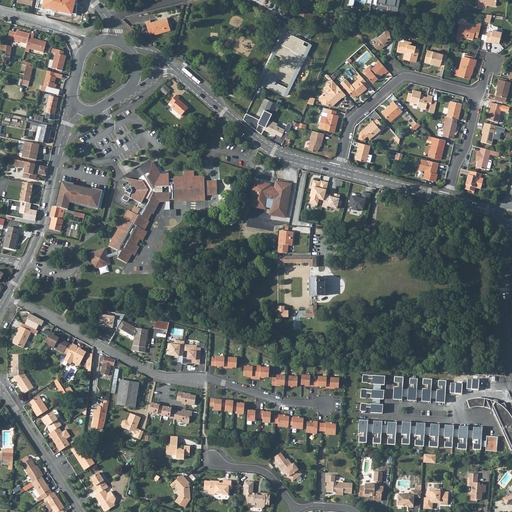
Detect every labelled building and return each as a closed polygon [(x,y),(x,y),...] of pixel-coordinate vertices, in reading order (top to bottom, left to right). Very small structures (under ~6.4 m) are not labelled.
[(36,0),(35,7),(41,9),(71,16),(76,17),(77,4),(75,3),(75,0),(36,0)] [(377,0),(377,2),(391,4),(390,10),(397,11),(399,0),(377,0)] [(305,13),(303,18),(311,22),(313,17),(305,13)] [(150,21),(145,22),(149,35),(155,33),(155,35),(171,30),(167,18),(151,23),(150,21)] [(476,29),(461,25),(457,40),(458,42),(462,42),(463,41),(464,38),(473,40),(474,38),(479,39),(481,27),(477,26),(476,29)] [(16,33),(14,41),(27,44),(29,37),(30,34),(17,30),(16,33)] [(288,96),(312,45),(282,30),(257,84),(288,96)] [(490,32),(488,43),(491,44),(492,42),(501,44),(504,32),(494,31),(494,33),(490,32)] [(379,45),(375,48),(377,51),(378,52),(382,52),(387,48),(386,48),(386,46),(389,43),(392,42),(391,38),(394,37),(393,32),(390,33),(387,34),(380,40),(381,41),(378,44),(379,45)] [(27,44),(26,48),(44,52),(47,42),(29,37),(27,44)] [(401,44),(398,54),(402,54),(404,53),(407,53),(405,61),(417,64),(420,51),(416,50),(417,48),(413,47),(413,44),(406,42),(406,40),(402,39),(401,44)] [(51,59),(49,67),(63,70),(67,56),(63,55),(64,51),(57,49),(54,60),(51,59)] [(434,66),(446,69),(449,57),(429,52),(427,63),(435,65),(434,66)] [(463,62),(461,71),(462,71),(461,78),(471,81),(473,74),(474,74),(476,67),(477,68),(478,62),(466,59),(465,61),(463,61),(463,62)] [(388,73),(380,64),(372,71),(370,68),(368,68),(363,71),(363,73),(373,84),(384,75),(385,76),(388,73)] [(26,65),(24,73),(31,75),(33,67),(26,65)] [(47,87),(46,92),(59,95),(61,90),(56,89),(57,85),(55,84),(57,78),(54,77),(55,73),(48,71),(44,86),(47,87)] [(24,76),(22,85),(28,86),(31,75),(24,73),(24,76)] [(367,83),(360,75),(357,78),(359,80),(353,86),(347,80),(342,85),(354,99),(359,94),(361,96),(368,90),(364,85),(367,83)] [(501,84),(498,101),(508,103),(511,87),(511,83),(501,80),(500,84),(501,84)] [(344,100),(348,98),(339,88),(334,82),(332,84),(332,86),(326,91),(330,95),(326,98),(325,97),(320,101),(324,106),(330,107),(332,106),(334,109),(340,103),(339,102),(343,99),(344,100)] [(167,86),(162,91),(168,96),(172,91),(167,86)] [(414,94),(412,103),(412,106),(427,109),(428,106),(429,104),(433,105),(434,101),(435,97),(429,95),(429,97),(422,96),(423,92),(415,91),(414,94)] [(47,113),(46,118),(54,120),(59,99),(49,96),(46,112),(47,113)] [(178,96),(172,104),(175,106),(173,108),(184,117),(191,110),(180,101),(182,99),(178,96)] [(264,127),(267,121),(276,103),(269,99),(258,120),(244,113),(241,119),(255,130),(258,124),(264,127)] [(393,106),(383,115),(391,123),(404,113),(395,102),(391,105),(393,106)] [(452,102),(448,117),(459,120),(463,105),(452,102)] [(493,104),(492,108),(495,109),(492,122),(501,124),(505,111),(504,111),(504,107),(493,104)] [(337,113),(327,111),(326,115),(328,115),(327,120),(322,119),(320,126),(321,126),(320,131),(325,132),(325,133),(334,135),(335,132),(337,126),(335,126),(337,117),(335,117),(337,113)] [(448,117),(447,122),(448,123),(445,137),(455,139),(459,126),(458,125),(459,120),(448,117)] [(34,120),(32,119),(31,123),(37,124),(36,126),(39,126),(38,130),(42,131),(40,141),(48,143),(53,124),(43,122),(34,120)] [(284,130),(276,126),(277,124),(271,122),(271,123),(267,121),(264,127),(262,130),(269,133),(268,134),(273,137),(275,134),(280,137),(281,136),(285,138),(286,136),(289,129),(285,127),(284,130)] [(360,139),(359,141),(365,142),(369,139),(371,141),(382,132),(386,129),(378,121),(375,124),(374,123),(361,135),(360,139)] [(262,130),(264,127),(258,124),(255,130),(260,135),(262,130)] [(501,127),(487,124),(486,128),(487,129),(484,144),(495,146),(496,139),(499,140),(501,139),(502,133),(499,132),(501,127)] [(325,137),(314,134),(309,153),(319,155),(321,149),(322,149),(325,137)] [(447,141),(433,138),(431,142),(434,143),(430,157),(442,160),(443,154),(444,154),(447,141)] [(28,148),(25,147),(22,157),(37,160),(38,155),(35,154),(36,149),(38,149),(39,144),(29,142),(28,148)] [(372,148),(360,145),(359,149),(361,150),(359,156),(358,162),(368,164),(369,163),(372,164),(374,157),(370,156),(372,148)] [(500,152),(485,148),(484,152),(481,152),(480,153),(479,159),(482,160),(480,167),(489,170),(489,168),(491,169),(494,167),(495,163),(493,159),(491,159),(492,156),(499,157),(500,152)] [(40,164),(20,160),(19,167),(25,168),(23,176),(36,179),(37,173),(47,175),(49,166),(40,164)] [(441,164),(424,160),(421,171),(427,172),(426,180),(438,183),(440,175),(439,175),(441,164)] [(128,261),(133,252),(128,250),(132,243),(136,245),(137,243),(140,238),(141,236),(137,234),(141,226),(145,229),(149,220),(148,219),(155,206),(156,207),(159,201),(160,202),(161,199),(174,199),(174,200),(204,199),(204,193),(207,193),(208,192),(209,192),(209,184),(207,184),(207,183),(203,183),(203,176),(193,177),(192,172),(182,172),(183,178),(173,178),(173,181),(169,181),(168,172),(163,172),(159,167),(156,169),(153,163),(150,176),(148,177),(150,180),(147,182),(144,183),(142,180),(141,181),(128,178),(128,179),(131,184),(125,187),(127,190),(126,191),(127,192),(123,199),(127,202),(129,201),(130,198),(140,203),(138,207),(135,206),(132,212),(129,210),(124,219),(121,217),(117,226),(119,228),(110,245),(119,249),(118,251),(108,254),(106,248),(91,252),(96,268),(111,263),(109,256),(121,253),(119,256),(128,261)] [(485,175),(473,172),(472,176),(471,175),(467,189),(477,192),(478,188),(484,189),(486,179),(484,179),(485,175)] [(66,209),(68,209),(70,201),(98,208),(103,190),(91,187),(91,189),(73,185),(74,183),(61,180),(55,206),(66,209)] [(328,183),(321,181),(320,182),(313,180),(311,187),(313,188),(309,204),(317,206),(319,200),(323,201),(325,193),(328,183)] [(216,182),(207,183),(207,184),(209,184),(209,192),(208,192),(207,193),(217,193),(216,182)] [(268,186),(255,184),(252,206),(265,208),(265,206),(272,207),(271,213),(284,215),(288,185),(276,183),(275,189),(268,188),(268,186)] [(23,186),(21,201),(22,201),(30,203),(31,199),(33,198),(34,193),(33,191),(33,188),(23,186)] [(371,194),(363,192),(361,198),(351,195),(348,207),(352,207),(351,209),(358,211),(358,209),(363,210),(365,202),(368,203),(371,194)] [(340,195),(335,194),(334,197),(331,196),(331,195),(325,193),(323,201),(322,207),(327,209),(328,206),(336,209),(335,210),(340,211),(342,201),(339,200),(340,195)] [(22,201),(20,212),(25,213),(24,218),(36,220),(38,211),(31,210),(32,203),(30,203),(22,201)] [(53,205),(50,216),(52,216),(50,227),(61,230),(63,219),(60,218),(61,214),(62,210),(65,211),(66,209),(55,206),(53,205)] [(141,236),(140,238),(144,239),(148,230),(145,229),(141,226),(137,234),(141,236)] [(8,227),(3,247),(14,250),(19,229),(8,227)] [(289,231),(278,230),(278,245),(278,252),(281,252),(288,252),(288,246),(292,246),(293,243),(294,231),(289,231)] [(128,250),(133,252),(136,254),(141,245),(137,243),(136,245),(132,243),(128,250)] [(317,255),(278,256),(278,266),(278,267),(285,267),(285,263),(310,262),(310,267),(317,267),(317,255)] [(325,277),(310,277),(310,296),(325,296),(325,277)] [(285,307),(278,306),(278,310),(278,318),(279,318),(289,318),(289,311),(285,311),(285,307)] [(310,311),(306,311),(306,317),(318,317),(317,307),(310,307),(310,311)] [(44,321),(30,313),(30,314),(29,314),(28,317),(24,325),(36,330),(39,325),(42,326),(44,321)] [(115,316),(100,314),(98,325),(113,328),(115,316)] [(163,322),(154,321),(153,329),(167,331),(169,323),(163,322)] [(133,350),(145,352),(146,346),(145,346),(147,330),(136,329),(125,323),(121,331),(134,338),(133,350)] [(24,325),(24,324),(22,327),(21,327),(19,330),(20,331),(14,343),(24,348),(32,332),(38,336),(40,332),(36,330),(24,325)] [(49,336),(46,342),(49,344),(49,345),(64,353),(67,354),(72,345),(69,344),(69,343),(54,335),(55,334),(51,332),(50,334),(49,336)] [(175,357),(178,357),(178,359),(178,363),(182,363),(183,358),(183,356),(184,352),(185,346),(185,343),(176,341),(175,346),(169,345),(168,350),(170,351),(169,356),(175,357)] [(67,354),(64,360),(70,364),(72,361),(74,358),(81,362),(86,353),(76,347),(77,346),(73,344),(72,345),(67,354)] [(198,347),(185,346),(184,352),(188,352),(188,359),(183,358),(182,363),(182,365),(187,366),(188,363),(191,363),(191,365),(195,366),(196,362),(200,362),(201,350),(197,349),(198,347)] [(15,371),(15,376),(26,373),(26,370),(26,367),(25,354),(14,354),(15,363),(15,371)] [(102,357),(100,362),(105,363),(103,374),(111,376),(113,365),(114,365),(115,360),(102,357)] [(229,368),(238,369),(238,359),(229,358),(229,361),(225,361),(226,358),(217,357),(217,359),(213,359),(212,367),(216,367),(219,367),(221,368),(225,368),(225,369),(229,369),(229,368)] [(262,366),(254,366),(254,367),(245,367),(245,377),(253,377),(253,380),(261,380),(261,378),(270,378),(270,368),(262,368),(262,366)] [(26,373),(15,376),(26,393),(35,388),(26,373)] [(384,376),(362,375),(361,382),(367,383),(368,379),(372,379),(371,384),(372,384),(380,385),(384,385),(384,376)] [(286,376),(278,376),(277,378),(273,378),(273,386),(277,387),(277,386),(286,386),(290,386),(290,387),(292,387),(295,387),(298,387),(299,377),(290,377),(290,378),(286,378),(286,376)] [(311,376),(303,376),(302,385),(311,386),(311,387),(315,387),(319,387),(321,387),(324,387),(327,387),(327,389),(331,389),(331,388),(340,389),(340,379),(332,378),(331,381),(328,381),(328,378),(319,377),(319,379),(315,379),(311,379),(311,376)] [(402,377),(394,376),(393,382),(398,382),(398,387),(393,387),(392,399),(401,400),(401,396),(402,388),(402,377)] [(417,379),(409,378),(409,384),(413,384),(412,388),(407,388),(407,389),(406,397),(406,400),(415,401),(415,397),(416,389),(417,379)] [(431,379),(422,378),(422,384),(427,384),(426,389),(421,389),(421,390),(421,398),(420,401),(429,402),(430,398),(430,390),(431,379)] [(59,379),(55,381),(66,398),(69,396),(69,395),(65,389),(62,384),(61,382),(59,379)] [(467,381),(463,381),(462,384),(462,390),(471,391),(471,389),(478,389),(479,379),(467,379),(467,381)] [(120,380),(116,405),(135,408),(139,382),(120,380)] [(445,381),(438,380),(437,386),(441,386),(441,390),(436,390),(436,391),(435,398),(435,402),(443,403),(445,381)] [(462,384),(451,382),(450,385),(447,385),(446,394),(454,395),(454,393),(462,394),(462,390),(462,384)] [(70,386),(65,389),(69,395),(73,392),(70,386)] [(372,390),(360,389),(360,398),(366,398),(366,393),(371,393),(371,398),(372,398),(379,399),(383,399),(383,390),(380,390),(372,390)] [(190,393),(178,391),(176,400),(182,402),(181,404),(192,405),(195,403),(196,396),(190,395),(190,393)] [(38,412),(39,415),(50,408),(41,394),(31,400),(36,406),(34,407),(38,412)] [(215,399),(210,399),(210,407),(214,407),(214,411),(221,411),(221,408),(225,408),(225,412),(233,412),(236,412),(236,415),(244,415),(244,404),(243,404),(240,404),(237,404),(233,404),(233,402),(226,401),(226,400),(222,400),(222,401),(215,400),(215,399)] [(469,401),(467,401),(470,409),(472,409),(473,408),(475,408),(477,407),(480,407),(481,407),(483,407),(485,408),(486,408),(488,408),(490,409),(491,409),(486,399),(485,399),(484,399),(482,399),(480,399),(478,399),(477,399),(475,399),(473,400),(471,400),(469,401)] [(93,420),(92,428),(103,430),(109,401),(104,400),(103,403),(99,406),(97,406),(97,410),(94,409),(93,417),(94,418),(93,420)] [(159,404),(151,402),(149,412),(161,415),(161,416),(169,417),(169,418),(174,419),(174,420),(178,420),(178,422),(189,424),(190,416),(191,416),(192,411),(181,409),(181,411),(171,410),(172,407),(163,406),(162,408),(159,407),(159,404)] [(495,402),(492,407),(511,450),(511,449),(511,416),(510,414),(509,412),(508,411),(507,410),(507,409),(504,402),(499,404),(495,402)] [(371,404),(360,403),(360,411),(365,411),(366,407),(370,407),(370,412),(382,413),(382,404),(379,404),(371,404)] [(255,411),(248,411),(247,422),(255,422),(255,419),(259,419),(263,419),(263,423),(271,423),(271,413),(269,413),(267,412),(264,412),(264,411),(260,411),(255,410),(255,411)] [(53,412),(44,417),(50,428),(49,428),(51,432),(59,427),(62,425),(58,419),(60,417),(60,416),(58,411),(56,411),(54,412),(53,412)] [(279,416),(275,416),(274,424),(278,424),(278,427),(289,427),(289,425),(293,425),(293,428),(303,429),(304,418),(301,417),(298,417),(298,416),(293,416),(293,417),(289,417),(290,416),(286,416),(284,416),(284,415),(279,414),(279,416)] [(137,438),(142,440),(144,434),(144,431),(135,429),(136,426),(137,426),(139,418),(128,415),(126,423),(124,423),(122,424),(121,428),(122,430),(138,434),(137,438)] [(367,420),(358,419),(358,431),(363,432),(363,436),(359,436),(358,442),(366,442),(367,431),(367,423),(367,420)] [(308,421),(307,432),(318,433),(318,430),(322,430),(322,431),(326,431),(325,434),(336,434),(337,423),(334,423),(331,423),(331,422),(326,421),(326,423),(322,422),(318,422),(318,421),(313,420),(313,421),(311,421),(308,421)] [(382,421),(373,420),(373,424),(372,431),(372,432),(377,433),(377,437),(373,437),(372,442),(380,443),(381,432),(381,424),(382,421)] [(396,422),(387,421),(387,425),(386,432),(386,433),(391,434),(391,438),(387,438),(387,443),(394,444),(395,432),(396,424),(396,422)] [(410,422),(401,421),(401,425),(401,432),(401,433),(406,434),(406,438),(402,438),(401,443),(409,444),(410,433),(410,425),(410,422)] [(424,423),(416,422),(415,426),(415,433),(415,434),(420,435),(419,439),(415,439),(414,445),(423,446),(424,434),(424,426),(424,423)] [(439,424),(430,423),(430,426),(429,434),(429,435),(434,435),(434,440),(429,440),(428,446),(437,446),(438,435),(439,427),(439,424)] [(453,425),(444,424),(444,428),(443,435),(443,436),(449,437),(448,441),(444,441),(444,446),(452,447),(452,436),(453,428),(453,425)] [(467,426),(458,425),(458,429),(458,436),(458,437),(463,437),(462,442),(457,442),(457,448),(466,448),(467,437),(467,429),(467,426)] [(482,427),(473,426),(472,430),(472,437),(472,438),(477,439),(477,443),(473,443),(472,448),(480,449),(482,427)] [(51,432),(49,433),(52,437),(53,436),(54,440),(57,442),(58,444),(56,445),(60,451),(62,450),(71,445),(70,444),(59,427),(51,432)] [(497,436),(486,436),(485,450),(496,451),(497,436)] [(166,447),(166,450),(170,450),(170,456),(175,456),(175,458),(184,459),(184,455),(190,455),(190,445),(185,445),(185,450),(182,449),(182,448),(179,448),(179,449),(177,449),(178,440),(171,440),(170,447),(166,447)] [(84,465),(86,468),(95,462),(85,447),(82,449),(78,444),(72,448),(77,457),(78,456),(84,465)] [(3,460),(15,461),(15,456),(15,454),(13,453),(9,453),(7,452),(3,452),(3,460)] [(287,459),(281,452),(275,457),(281,464),(279,465),(283,470),(284,470),(287,474),(288,473),(294,480),(302,473),(298,467),(298,466),(298,464),(297,462),(294,462),(293,463),(288,458),(287,459)] [(436,454),(424,453),(423,461),(435,462),(436,454)] [(26,464),(25,464),(37,482),(44,477),(47,476),(44,472),(43,473),(38,465),(33,459),(32,460),(26,464)] [(96,485),(98,488),(107,482),(100,471),(92,476),(97,484),(96,485)] [(373,480),(374,480),(378,480),(382,480),(382,471),(373,471),(373,480)] [(468,472),(468,481),(471,482),(471,485),(471,491),(470,491),(470,496),(471,499),(476,500),(476,498),(482,499),(482,492),(486,492),(486,484),(480,484),(480,482),(478,481),(478,473),(468,472)] [(352,482),(339,482),(335,481),(335,480),(335,475),(326,475),(326,481),(327,481),(327,492),(335,492),(335,494),(344,494),(344,493),(352,493),(352,489),(352,482)] [(181,476),(173,484),(177,488),(179,490),(180,498),(177,504),(185,509),(191,499),(191,496),(189,496),(188,492),(190,491),(190,486),(189,485),(190,483),(184,476),(181,476)] [(37,482),(35,484),(38,488),(39,491),(43,496),(40,498),(42,502),(46,499),(55,494),(52,489),(46,480),(44,477),(37,482)] [(219,483),(215,483),(215,481),(210,480),(210,481),(204,481),(204,489),(208,489),(208,491),(210,494),(215,494),(217,493),(222,493),(222,494),(228,495),(228,488),(231,488),(231,480),(223,480),(223,483),(219,483)] [(511,481),(511,482),(511,484),(511,486),(511,493),(503,497),(506,503),(511,500),(511,481)] [(98,488),(96,489),(98,492),(96,494),(99,497),(106,508),(115,502),(116,501),(117,497),(113,490),(108,492),(106,489),(110,486),(109,485),(107,482),(98,488)] [(244,494),(249,494),(251,494),(251,497),(254,501),(253,504),(253,505),(259,506),(259,508),(264,508),(266,506),(267,505),(270,505),(271,502),(271,494),(261,494),(261,496),(258,496),(257,494),(254,494),(254,483),(245,482),(244,494)] [(378,486),(374,485),(374,483),(366,483),(366,485),(360,485),(360,496),(370,496),(370,495),(374,495),(374,500),(381,500),(381,492),(383,490),(384,486),(378,486)] [(398,505),(406,505),(406,504),(409,504),(409,505),(414,506),(415,497),(421,497),(421,490),(422,485),(415,485),(415,489),(411,489),(411,494),(399,494),(398,505)] [(424,497),(424,507),(432,508),(432,501),(441,502),(441,505),(448,505),(448,492),(441,492),(441,489),(432,488),(432,491),(427,491),(427,497),(424,497)] [(55,494),(46,499),(49,504),(51,503),(56,511),(65,511),(64,510),(67,508),(60,497),(56,493),(55,494)] [(115,502),(106,508),(108,510),(117,505),(115,502)]
